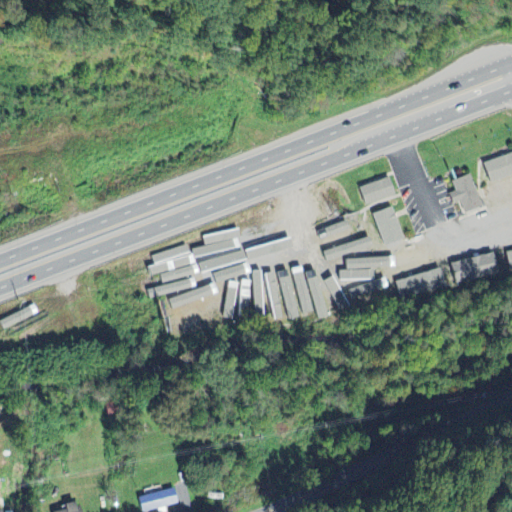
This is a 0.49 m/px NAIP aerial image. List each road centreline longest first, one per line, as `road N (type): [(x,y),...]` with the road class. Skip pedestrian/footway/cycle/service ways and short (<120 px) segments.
road 1 (trunk): [(0,287),(511,88)]
road 2 (trunk): [(511,60),(0,258)]
road 3 (tertiary): [(263,511),(511,395)]
